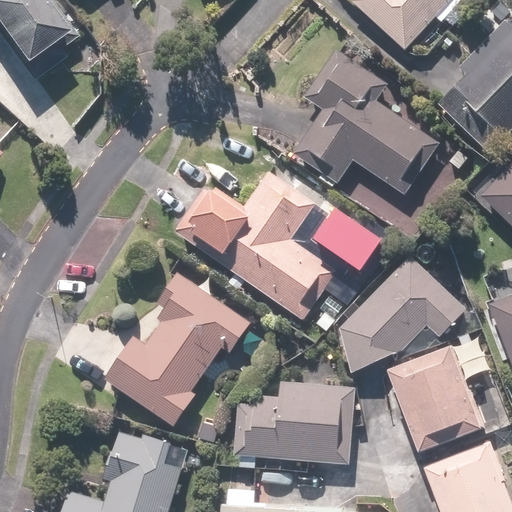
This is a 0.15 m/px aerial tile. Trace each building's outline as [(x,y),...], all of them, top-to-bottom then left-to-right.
[(0,0),(0,30),(37,81),(70,57),(61,44),(80,30),(58,0),(0,0)] [(363,0),(410,45),(454,0),(363,0)] [(474,74),(443,99),(500,156),(511,143),(511,17),(511,18),(465,65),(474,74)] [(396,83),(342,47),(310,92),(329,106),(299,148),(344,181),(359,160),(408,195),(446,142),(385,98),(396,83)] [(511,170),(489,194),(511,215),(511,170)] [(218,193),(211,188),(181,231),(309,320),(344,270),(318,252),(338,224),(316,209),(319,204),(274,172),(251,204),(223,184),(218,193)] [(472,308),(417,252),(342,323),(358,374),(408,352),(429,327),(441,338),(472,308)] [(256,322),(183,271),(158,306),(170,315),(151,342),(140,335),(112,374),(183,424),(204,395),(199,391),(230,348),(235,352),(256,322)] [(511,296),(496,302),(511,344),(511,296)] [(463,340),(396,367),(428,448),(495,421),(463,340)] [(261,402),(245,401),(240,464),(260,466),(260,456),(357,463),(362,387),(288,382),(287,395),(262,394),(261,402)] [(181,440),(150,430),(149,436),(124,428),(110,473),(119,476),(111,501),(76,490),(69,511),(174,511),(188,467),(174,463),(181,440)] [(511,511),(511,470),(500,439),(433,464),(450,511),(511,511)] [(229,500),(228,511),(389,511),(389,510),(229,500)]
